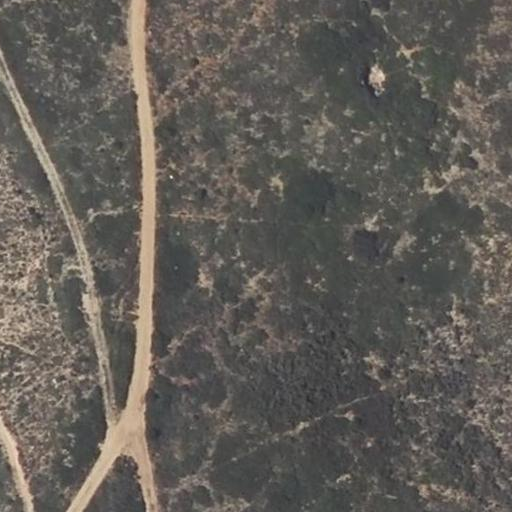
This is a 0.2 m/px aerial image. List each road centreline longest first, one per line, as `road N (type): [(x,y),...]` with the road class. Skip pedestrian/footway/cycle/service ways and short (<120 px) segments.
road 1 (track): [(70,511),(142,407),(156,277),(140,0)]
road 2 (track): [(0,58),(79,242),(115,446)]
